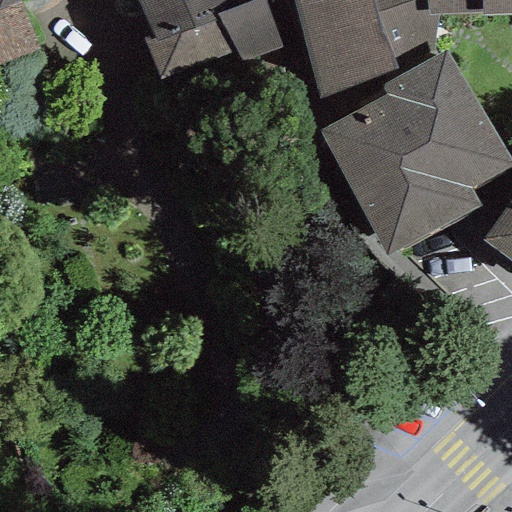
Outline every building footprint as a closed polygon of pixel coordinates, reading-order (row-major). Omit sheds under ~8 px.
[(136,0),(152,32),(135,38),(163,80),(231,48),(239,57),(279,43),(264,0),(136,0)] [(394,61),(375,0),(285,0),(313,92),(396,67),(394,61)] [(438,13),(479,13),(511,12),(511,0),(375,0),(394,61),(435,43),(438,13)] [(447,47),(381,83),(386,93),(320,129),(388,252),(479,202),(470,186),(511,164),(447,47)] [(511,196),(483,235),(511,258),(511,196)]
